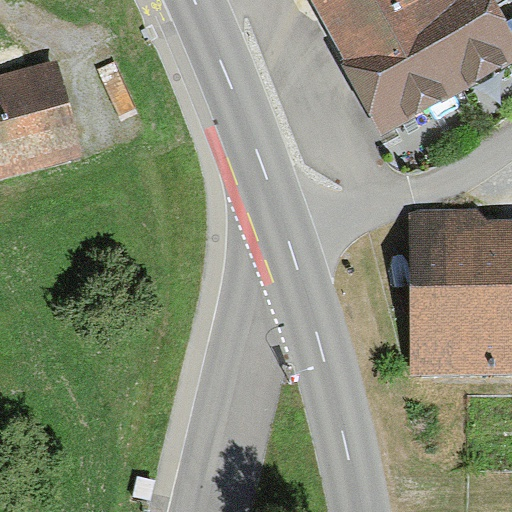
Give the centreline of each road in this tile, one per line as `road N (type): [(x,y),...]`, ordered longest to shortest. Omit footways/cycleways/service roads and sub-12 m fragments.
road 1 (tertiary): [(362,511),(294,250)]
road 2 (tertiary): [(294,250),(197,0)]
road 3 (residential): [(294,250),(351,214),(474,166),(511,140)]
